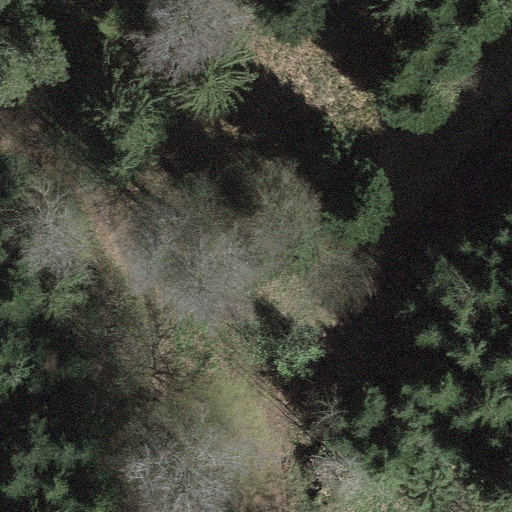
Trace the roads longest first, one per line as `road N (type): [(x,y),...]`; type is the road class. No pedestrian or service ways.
road 1 (track): [(511,124),(218,511)]
road 2 (track): [(0,76),(88,176),(153,302),(171,419),(173,511)]
